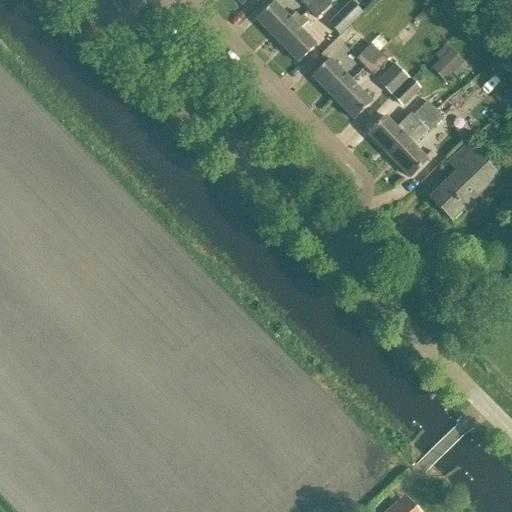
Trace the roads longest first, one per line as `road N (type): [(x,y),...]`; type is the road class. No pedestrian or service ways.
road 1 (residential): [(323,242),(360,210),(362,176),(197,6),(164,8),(130,44)]
road 2 (tertiary): [(323,242),(130,44)]
road 3 (tertiary): [(511,435),(323,242)]
